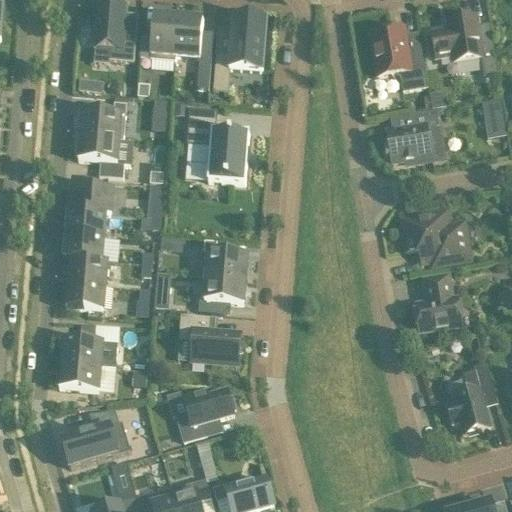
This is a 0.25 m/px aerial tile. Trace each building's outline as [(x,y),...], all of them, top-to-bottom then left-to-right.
[(98,6),(95,50),(99,51),(99,53),(110,54),(110,64),(134,66),(136,42),(123,41),(126,9),(98,6)] [(483,76),(497,74),(491,38),(479,40),(476,18),(447,23),(449,33),(431,36),(435,62),(453,59),(454,66),(481,61),(483,76)] [(175,60),(178,21),(153,19),(150,63),(175,65),(176,60),(175,60)] [(213,94),(229,95),(230,74),(263,77),(267,22),(232,19),(229,58),(216,57),(213,94)] [(203,23),(178,21),(175,60),(176,60),(199,62),(203,23)] [(402,95),(428,91),(421,48),(406,50),(403,30),(371,36),(378,80),(395,77),(400,80),(402,95)] [(80,84),(79,94),(90,95),(90,85),(80,84)] [(140,88),(139,92),(139,100),(148,100),(149,93),(149,88),(140,88)] [(442,96),(429,99),(431,114),(445,112),(442,96)] [(431,114),(429,99),(422,100),(425,115),(431,114)] [(506,139),(500,103),(482,106),(488,142),(506,139)] [(168,106),(155,104),(154,116),(167,117),(168,106)] [(126,118),(126,107),(115,106),(113,117),(83,115),(81,139),(119,142),(118,143),(123,144),(125,118),(126,118)] [(184,120),(185,107),(175,106),(174,119),(184,120)] [(211,148),(208,186),(245,189),(249,137),(214,134),(215,116),(217,116),(217,114),(189,112),(186,147),(188,147),(188,146),(211,148)] [(443,159),(438,129),(436,114),(408,119),(410,132),(387,136),(389,148),(386,152),(388,160),(391,162),(392,167),(431,161),(443,159)] [(119,142),(81,139),(79,164),(93,165),(92,179),(120,182),(120,179),(121,168),(117,167),(118,143),(119,142)] [(163,176),(151,175),(150,186),(162,187),(163,176)] [(76,190),(74,214),(74,215),(105,218),(105,219),(110,219),(110,218),(112,193),(76,190)] [(154,210),(153,222),(162,222),(163,211),(154,210)] [(74,215),(74,214),(69,214),(69,215),(67,238),(103,241),(105,219),(105,218),(74,215)] [(422,271),(438,268),(469,263),(463,227),(448,230),(446,217),(413,222),(403,236),(406,255),(419,253),(422,271)] [(162,222),(153,222),(152,234),(161,234),(162,222)] [(103,241),(67,238),(65,263),(70,264),(70,263),(101,266),(101,265),(103,241)] [(245,284),(247,259),(216,256),(217,245),(204,244),(203,255),(208,256),(206,280),(245,284)] [(143,269),(152,270),(153,258),(144,257),(143,269)] [(101,266),(70,263),(70,264),(67,287),(104,290),(106,266),(106,265),(101,265),(101,266)] [(152,270),(143,269),(142,281),(151,282),(152,270)] [(419,336),(461,330),(457,302),(452,303),(448,279),(423,283),(427,307),(415,309),(419,336)] [(245,284),(206,280),(204,304),(199,304),(198,315),(211,317),(212,306),(243,308),(245,284)] [(104,290),(67,287),(65,312),(102,315),(104,290)] [(141,293),(140,305),(149,306),(150,294),(141,293)] [(156,311),(169,312),(169,301),(156,301),(156,311)] [(155,323),(164,324),(165,313),(156,313),(155,323)] [(239,356),(242,356),(243,341),(240,341),(240,337),(210,335),(211,321),(181,318),(178,341),(193,343),(192,364),(238,368),(239,356)] [(63,343),(61,368),(100,371),(101,346),(105,347),(106,336),(95,335),(94,346),(63,343)] [(494,343),(492,336),(481,339),(484,350),(491,348),(494,343)] [(468,395),(452,399),(455,407),(447,409),(452,429),(460,427),(463,438),(491,430),(483,402),(495,398),(486,367),(473,370),(475,374),(463,377),(468,395)] [(100,371),(61,368),(59,393),(89,395),(88,406),(100,407),(101,396),(97,396),(100,371)] [(134,375),(133,390),(145,391),(146,376),(134,375)] [(186,416),(176,419),(184,446),(207,440),(204,428),(234,420),(232,413),(235,412),(232,400),(229,401),(227,396),(209,401),(207,394),(182,401),(186,416)] [(70,472),(118,458),(110,430),(119,428),(115,415),(89,418),(94,434),(61,443),(70,472)] [(197,450),(196,451),(200,463),(210,460),(207,448),(197,450)] [(246,482),(212,492),(216,506),(228,503),(230,511),(272,511),(274,511),(266,484),(248,489),(246,482)] [(171,493),(176,511),(201,511),(200,506),(211,503),(206,483),(171,493)] [(176,511),(171,493),(136,503),(139,511),(176,511)] [(123,511),(120,511),(139,511),(136,503),(136,501),(121,505),(123,511)]
